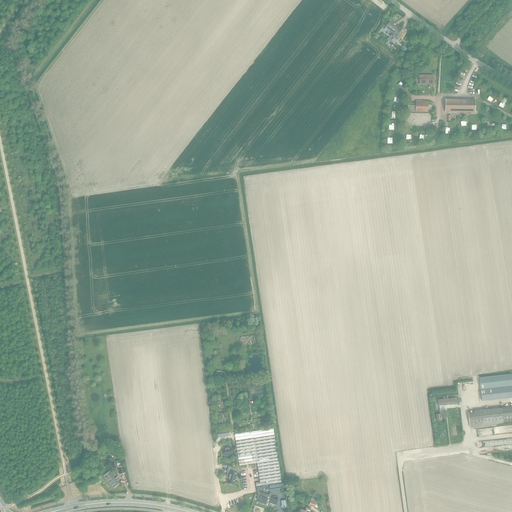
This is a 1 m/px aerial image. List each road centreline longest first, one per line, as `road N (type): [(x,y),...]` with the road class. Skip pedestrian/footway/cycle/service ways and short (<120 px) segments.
road 1 (track): [(0,145),(45,375)]
road 2 (tertiary): [(511,81),(391,0)]
road 3 (track): [(45,375),(70,499)]
